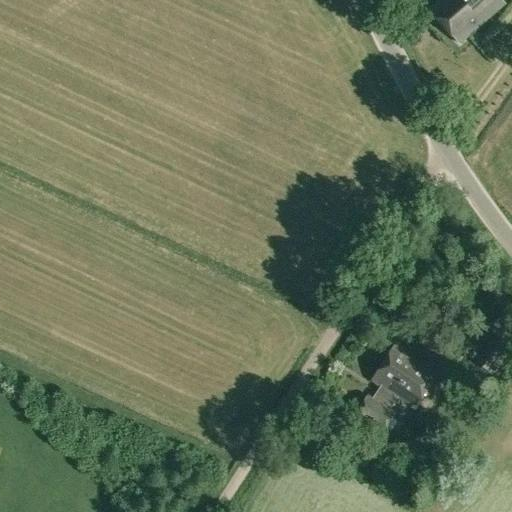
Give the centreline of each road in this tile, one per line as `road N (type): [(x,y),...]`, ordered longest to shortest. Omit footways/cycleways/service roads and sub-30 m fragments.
road 1 (track): [(212,511),(441,156)]
road 2 (tertiary): [(511,247),(441,156),(363,0)]
